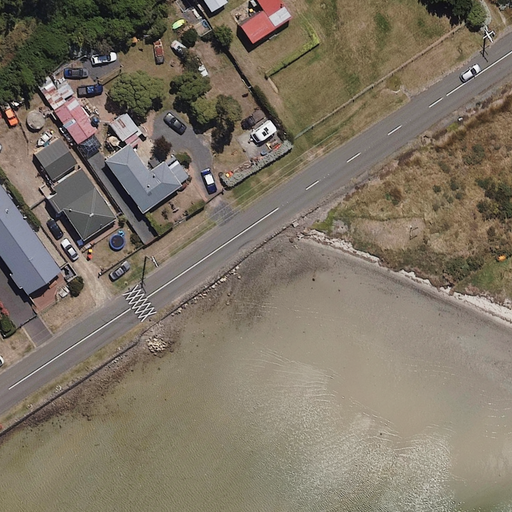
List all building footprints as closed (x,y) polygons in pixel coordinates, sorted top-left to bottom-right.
[(226,0),(225,0),(202,0),(211,11),(226,0)] [(288,17),(276,0),(253,0),(261,11),(238,27),(249,43),(288,17)] [(76,93),(67,80),(57,87),(52,80),(39,89),(77,143),(96,130),(88,118),(98,111),(83,89),(76,93)] [(138,129),(126,111),(109,122),(121,140),(138,129)] [(77,164),(60,137),(35,153),(52,180),(77,164)] [(180,181),(190,174),(181,162),(175,167),(169,159),(149,172),(129,143),(105,160),(142,212),(182,184),(180,181)] [(82,169),(52,188),(56,193),(48,198),(58,213),(63,209),(83,240),(115,219),(82,169)] [(0,254),(12,271),(8,274),(19,289),(23,287),(28,294),(60,271),(0,185),(0,254)]
